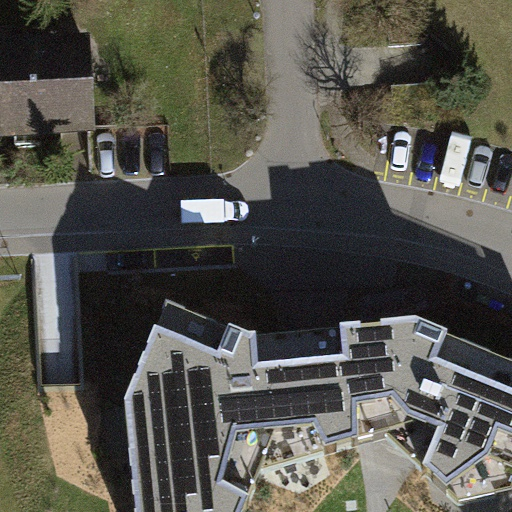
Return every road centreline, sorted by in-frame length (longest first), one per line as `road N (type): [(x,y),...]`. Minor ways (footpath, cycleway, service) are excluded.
road 1 (residential): [(286,210),(0,218)]
road 2 (residential): [(511,257),(396,223),(286,210)]
road 3 (residential): [(286,210),(295,0)]
